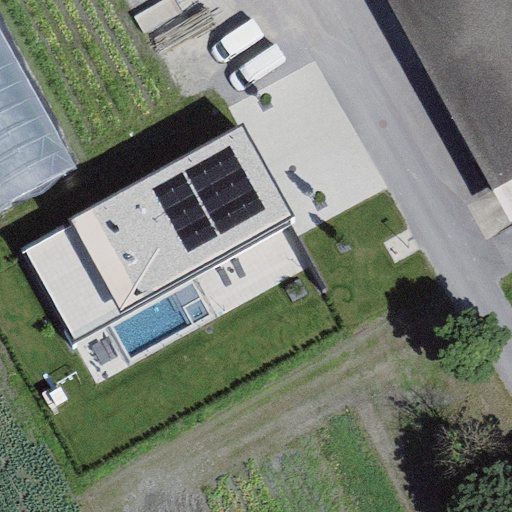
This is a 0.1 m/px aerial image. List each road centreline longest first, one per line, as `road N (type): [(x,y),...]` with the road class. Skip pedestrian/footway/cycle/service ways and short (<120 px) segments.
road 1 (residential): [(511,336),(405,160)]
road 2 (track): [(316,0),(405,160)]
